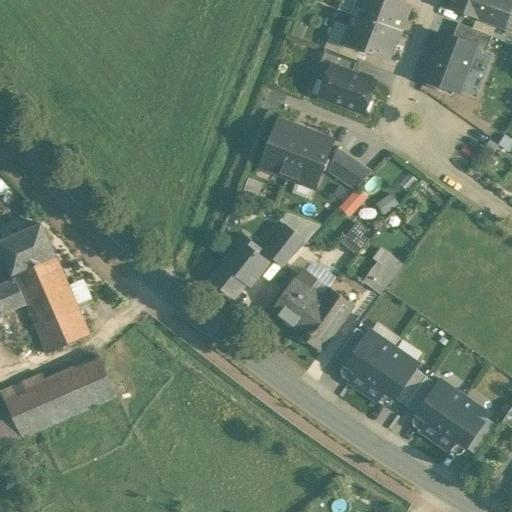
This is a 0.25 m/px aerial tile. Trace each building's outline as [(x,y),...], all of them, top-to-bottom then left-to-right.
[(392,0),(359,0),(354,15),(399,33),(409,6),(392,0)] [(511,0),(454,0),(452,7),(504,27),(511,6),(511,0)] [(399,33),(354,15),(344,41),(389,59),(399,33)] [(492,35),(459,23),(453,37),(475,46),(475,47),(486,51),(492,35)] [(453,37),(442,33),(425,78),(458,91),(475,47),(475,46),(453,37)] [(359,60),(325,47),(320,61),(331,65),(353,73),(359,60)] [(353,73),(331,65),(326,77),(317,79),(312,93),(325,97),(325,98),(364,113),(364,112),(369,111),(373,101),(370,97),(376,82),(353,73)] [(332,141),(280,121),(262,166),(314,186),(332,141)] [(511,140),(511,137),(504,132),(496,144),(505,150),(511,140)] [(372,171),(338,148),(329,171),(355,189),(372,171)] [(356,222),(341,242),(356,254),(372,235),(356,222)] [(42,223),(0,241),(0,246),(14,279),(19,291),(62,272),(55,256),(56,256),(42,223)] [(286,225),(265,251),(283,265),(284,264),(285,265),(306,243),(303,240),(304,239),(286,225)] [(242,235),(228,253),(230,255),(212,279),(234,296),(246,281),(251,284),(268,262),(256,253),(259,249),(242,235)] [(402,264),(388,254),(380,264),(394,275),(402,264)] [(380,264),(377,262),(362,281),(380,294),(385,288),(394,275),(380,264)] [(303,269),(297,277),(296,276),(278,301),(269,312),(271,313),(271,312),(296,332),(321,296),(311,288),(317,279),(303,269)] [(62,272),(19,291),(25,304),(33,322),(46,354),(89,335),(62,272)] [(19,291),(14,279),(0,284),(0,315),(11,310),(25,304),(19,291)] [(296,332),(321,351),(345,319),(344,318),(353,306),(327,288),(321,296),(296,332)] [(25,304),(11,310),(19,327),(33,322),(25,304)] [(345,363),(365,334),(356,328),(335,356),(345,363)] [(395,347),(369,329),(365,334),(345,363),(344,366),(353,372),(346,383),(362,394),(395,347)] [(419,364),(395,347),(362,394),(377,403),(383,394),(394,401),(396,399),(416,369),(419,364)] [(99,356),(44,380),(42,373),(0,391),(0,394),(10,415),(21,438),(116,396),(99,356)] [(416,369),(396,399),(406,406),(426,376),(416,369)] [(417,414),(438,384),(426,376),(406,406),(417,414)] [(434,440),(465,397),(441,380),(438,384),(417,414),(427,421),(421,430),(434,440)] [(465,397),(434,440),(449,451),(456,441),(466,447),(487,418),(490,414),(465,397)] [(511,407),(503,421),(511,427),(511,407)] [(10,415),(0,418),(0,446),(21,438),(10,415)] [(487,418),(466,447),(477,455),(498,426),(487,418)]
